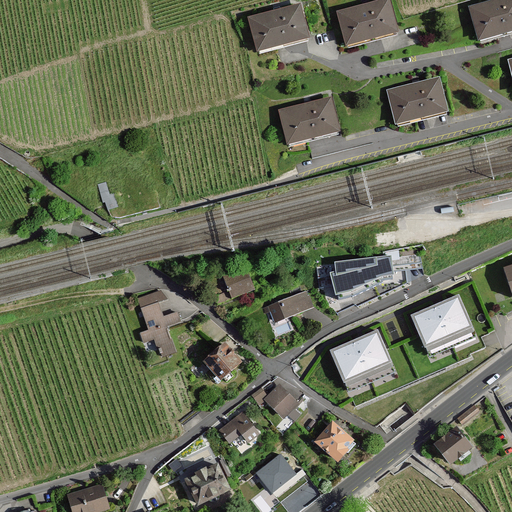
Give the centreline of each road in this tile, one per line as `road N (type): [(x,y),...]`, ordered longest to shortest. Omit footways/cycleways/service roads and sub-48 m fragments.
road 1 (residential): [(511,245),(314,338),(278,369)]
road 2 (secondary): [(314,511),(511,362)]
road 3 (residential): [(278,369),(157,454),(131,511)]
road 4 (residential): [(511,117),(328,163)]
road 5 (track): [(157,454),(0,501)]
road 6 (residential): [(278,369),(178,287),(148,274)]
road 7 (unclassified): [(148,274),(79,231),(0,245)]
road 8 (track): [(0,311),(123,289),(148,274)]
road 9 (residential): [(278,369),(393,436)]
